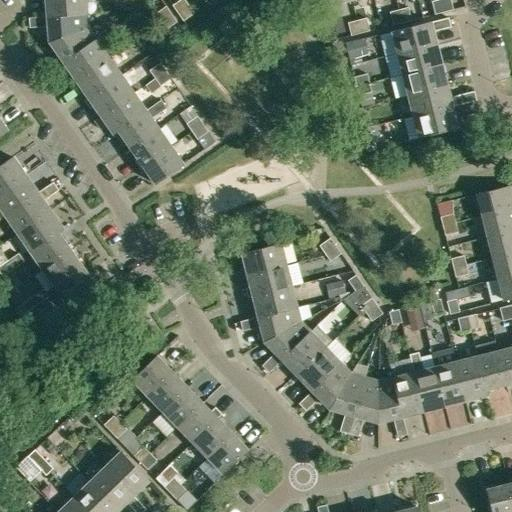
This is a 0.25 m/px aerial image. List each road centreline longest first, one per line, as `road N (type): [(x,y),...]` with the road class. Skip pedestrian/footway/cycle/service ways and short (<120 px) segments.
road 1 (residential): [(300,476),(286,430),(216,355),(0,42)]
road 2 (residential): [(446,448),(321,480),(300,476)]
